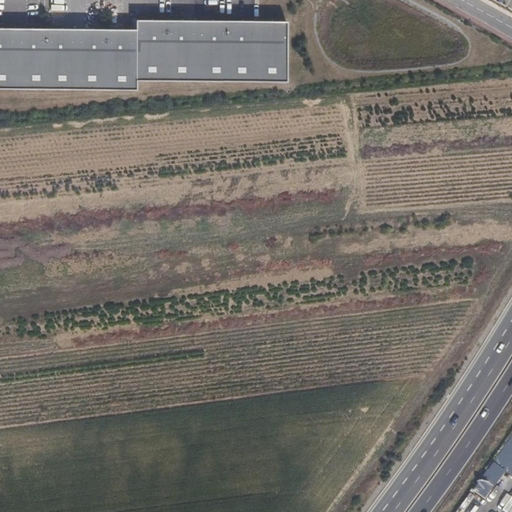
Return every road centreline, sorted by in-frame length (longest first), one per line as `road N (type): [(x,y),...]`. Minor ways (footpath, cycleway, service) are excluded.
road 1 (track): [(323,511),(511,242)]
road 2 (track): [(511,202),(357,214),(348,88)]
road 3 (primary): [(511,338),(394,511)]
road 4 (primary): [(420,511),(511,377)]
